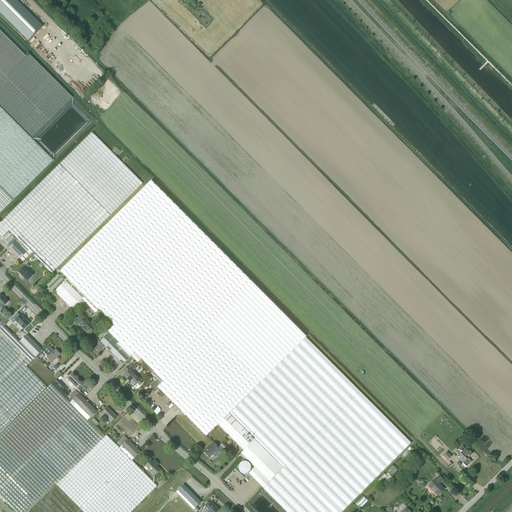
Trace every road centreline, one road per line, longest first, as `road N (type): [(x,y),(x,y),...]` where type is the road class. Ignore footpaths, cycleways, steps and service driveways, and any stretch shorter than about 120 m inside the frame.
road 1 (unclassified): [(245,511),(0,274)]
road 2 (tertiary): [(349,0),(511,179)]
road 3 (tertiary): [(511,157),(360,0)]
